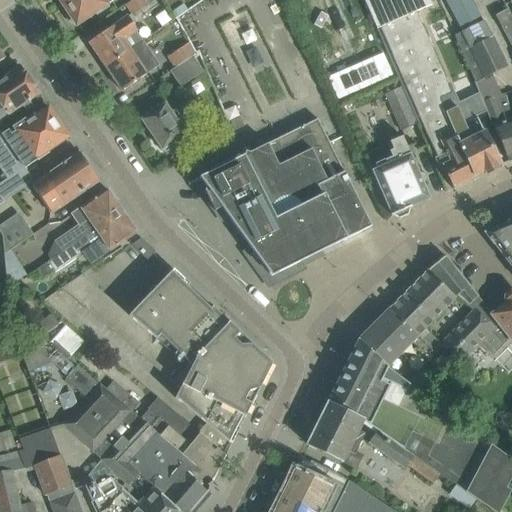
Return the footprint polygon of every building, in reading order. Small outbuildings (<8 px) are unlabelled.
[(110,0),(58,0),(75,25),(95,12),(97,15),(108,7),(107,4),(111,1),(110,0)] [(132,0),(126,4),(132,14),(153,0),(132,0)] [(250,0),(254,13),(271,7),(287,54),(277,57),(281,70),(304,62),(284,2),(289,0),(288,0),(250,0)] [(327,0),(319,0),(306,6),(319,34),(312,37),(318,52),(326,48),(324,45),(343,36),(327,0)] [(350,0),(327,0),(343,36),(363,28),(364,32),(371,28),(365,14),(358,17),(350,0)] [(362,0),(376,30),(380,28),(404,85),(430,144),(444,170),(453,188),(476,177),(446,112),(440,98),(439,98),(434,87),(446,81),(416,11),(431,5),(429,0),(362,0)] [(445,0),(453,14),(463,31),(455,35),(508,161),(511,159),(511,115),(511,116),(504,94),(500,95),(491,74),(506,66),(482,19),(471,0),(445,0)] [(505,10),(495,15),(511,47),(511,9),(511,8),(506,11),(505,10)] [(142,41),(133,27),(134,26),(127,16),(89,42),(105,66),(123,54),(123,53),(142,41)] [(176,68),(192,56),(196,53),(189,42),(169,56),(176,68)] [(122,91),(138,80),(150,72),(143,62),(133,69),(123,54),(105,66),(122,91)] [(192,56),(176,68),(166,74),(176,88),(201,70),(192,56)] [(0,118),(3,117),(7,114),(9,117),(20,109),(18,106),(22,104),(38,93),(37,91),(21,68),(0,82),(0,118)] [(439,98),(440,98),(451,93),(446,81),(434,87),(439,98)] [(391,90),(385,93),(402,130),(417,123),(401,86),(391,90)] [(450,93),(440,98),(446,112),(476,177),(500,165),(477,119),(477,120),(468,102),(456,108),(450,93)] [(194,128),(185,114),(180,117),(175,110),(171,113),(165,104),(158,94),(135,110),(142,119),(142,120),(162,149),(163,149),(167,154),(179,146),(175,141),(194,128)] [(27,122),(25,120),(3,136),(0,132),(0,164),(3,169),(18,159),(24,168),(39,158),(40,160),(50,153),(48,150),(68,137),(48,108),(27,122)] [(239,117),(230,121),(234,131),(244,126),(239,117)] [(344,240),(371,227),(317,119),(266,144),(284,181),(296,205),(240,233),(256,255),(250,260),(268,285),(301,261),(304,266),(309,264),(308,263),(318,258),(313,248),(316,246),(329,236),(333,230),(340,233),(343,238),(343,239),(344,240)] [(425,181),(422,174),(418,175),(401,137),(388,142),(392,151),(388,152),(391,158),(384,161),(386,165),(372,171),(391,216),(393,215),(399,219),(408,215),(409,208),(429,199),(422,182),(425,181)] [(216,214),(223,211),(284,181),(266,144),(188,183),(189,185),(199,180),(216,214)] [(52,212),(81,192),(98,180),(79,152),(33,184),(52,212)] [(223,211),(240,233),(296,205),(284,181),(223,211)] [(37,271),(122,211),(107,190),(81,208),(70,214),(78,226),(64,235),(54,241),(48,254),(50,259),(36,269),(37,271)] [(100,257),(136,232),(122,211),(37,271),(42,278),(55,269),(57,271),(92,246),(100,257)] [(0,231),(3,237),(4,254),(33,233),(19,212),(0,225),(0,231)] [(511,221),(498,228),(497,227),(485,233),(493,244),(495,246),(511,267),(511,221)] [(147,261),(156,252),(141,238),(131,245),(147,261)] [(482,310),(486,307),(445,256),(428,270),(456,297),(458,295),(468,305),(471,302),(477,309),(479,307),(482,310)] [(390,309),(417,336),(456,297),(428,270),(390,309)] [(228,431),(233,434),(243,413),(247,406),(245,400),(250,391),(254,379),(254,373),(254,367),(252,361),(250,355),(246,350),(242,346),(218,322),(218,317),(171,271),(129,315),(81,274),(61,288),(178,387),(175,398),(208,426),(214,419),(228,431)] [(511,298),(491,315),(498,323),(511,339),(511,298)] [(417,336),(404,323),(390,309),(359,340),(386,367),(409,344),(428,362),(435,354),(417,336)] [(474,310),(440,344),(453,356),(461,363),(480,343),(494,356),(498,356),(511,341),(511,339),(498,323),(495,327),(474,310)] [(42,335),(59,324),(51,313),(35,325),(42,335)] [(14,339),(17,346),(21,356),(27,372),(49,364),(42,346),(31,328),(14,339)] [(66,358),(70,354),(54,340),(50,345),(66,358)] [(511,477),(511,459),(386,367),(359,340),(328,402),(363,420),(378,430),(439,473),(493,511),(506,511),(497,506),(511,477)] [(158,398),(141,419),(133,412),(140,403),(114,381),(106,390),(79,367),(78,368),(106,392),(117,400),(133,414),(141,420),(157,433),(186,457),(195,466),(195,465),(213,480),(225,455),(158,398)] [(130,462),(157,433),(141,420),(133,414),(117,400),(106,392),(78,368),(67,379),(89,400),(65,425),(114,472),(119,466),(121,468),(128,461),(130,462)] [(359,430),(363,420),(328,402),(307,445),(355,469),(362,454),(355,451),(365,432),(359,430)] [(24,450),(19,452),(26,469),(35,466),(46,493),(49,501),(50,501),(54,511),(82,511),(62,457),(50,428),(20,439),(24,450)] [(432,482),(439,473),(378,430),(368,443),(404,469),(407,464),(432,482)] [(188,474),(195,466),(186,457),(157,433),(130,462),(140,473),(144,476),(154,465),(174,484),(170,489),(159,479),(157,481),(155,479),(151,483),(155,487),(181,511),(189,511),(207,492),(188,474)] [(398,511),(355,482),(328,469),(310,460),(303,475),(294,470),(294,471),(289,468),(267,511),(398,511)] [(140,473),(130,462),(128,461),(121,468),(119,466),(114,472),(129,485),(140,473)] [(28,511),(25,503),(20,505),(13,473),(0,475),(0,511),(36,511),(35,511),(28,511)] [(146,511),(181,511),(155,487),(139,504),(146,511)] [(118,511),(115,507),(119,505),(113,493),(90,504),(94,511),(118,511)]
